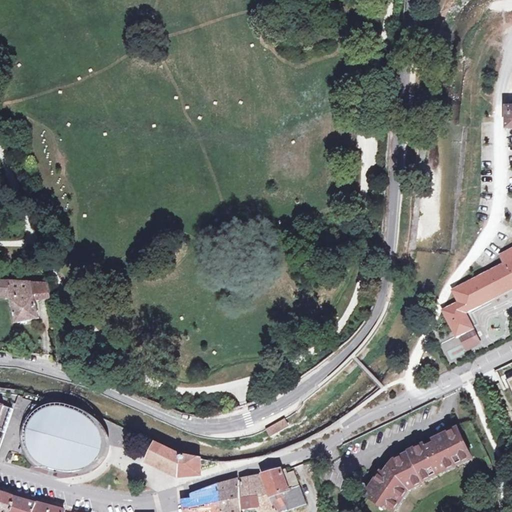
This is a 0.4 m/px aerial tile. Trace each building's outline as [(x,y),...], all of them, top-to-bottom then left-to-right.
[(511,249),(499,256),(504,265),(453,291),(460,303),(443,312),(456,337),(460,335),(473,329),(465,314),(511,289),(511,107),(507,108),(507,129),(511,128),(511,249)] [(0,280),(0,297),(13,298),(18,322),(39,318),(36,300),(50,298),(49,283),(0,280)] [(473,329),(460,335),(467,350),(480,343),(473,329)] [(3,410),(4,405),(0,403),(0,425),(6,428),(11,413),(3,410)] [(42,409),(36,413),(32,418),(28,424),(26,429),(25,436),(25,442),(27,448),(29,454),(34,459),(40,464),(48,467),(60,470),(69,472),(78,471),(87,468),(92,465),(97,460),(101,455),(99,454),(100,452),(100,451),(101,449),(101,448),(101,446),(102,445),(102,444),(104,444),(104,439),(102,434),(100,429),(96,423),(91,418),(85,414),(78,411),(71,408),(64,406),(56,406),(48,407),(42,409)] [(290,426),(286,419),(266,430),(271,437),(290,426)] [(403,498),(411,490),(409,485),(413,483),(414,486),(420,483),(423,482),(423,480),(426,479),(432,476),(431,475),(436,473),(436,474),(443,471),(449,468),(449,467),(453,464),(454,466),(458,464),(463,462),(462,460),(468,457),(470,459),(473,458),(460,430),(444,437),(445,441),(438,445),(427,450),(426,448),(415,453),(416,455),(402,462),(390,475),(385,480),(382,478),(370,491),(376,497),(381,502),(383,500),(391,507),(393,510),(396,507),(400,502),(399,500),(402,497),(403,498)] [(178,454),(156,444),(149,459),(179,474),(197,473),(197,459),(178,454)] [(471,461),(470,459),(468,457),(462,460),(463,462),(458,464),(459,467),(471,461)] [(455,469),(454,466),(453,464),(449,467),(449,468),(443,471),(444,474),(455,469)] [(293,491),(300,489),(294,473),(288,476),(285,469),(282,470),(290,490),(292,489),(293,491)] [(286,511),(306,506),(300,489),(293,491),(292,489),(290,490),(282,470),(264,476),(271,498),(280,511),(286,511)] [(438,477),(436,474),(436,473),(431,475),(432,476),(426,479),(427,482),(438,477)] [(261,476),(245,479),(242,480),(243,510),(258,509),(260,509),(260,504),(264,504),(264,498),(268,498),(261,476)] [(219,486),(221,511),(240,511),(239,481),(219,486)] [(183,500),(184,511),(221,511),(219,486),(205,491),(197,494),(200,499),(183,500)] [(0,511),(11,511),(16,497),(0,491),(0,511)] [(34,511),(38,503),(16,497),(11,511),(34,511)] [(381,502),(376,497),(375,499),(388,511),(391,507),(383,500),(381,502)] [(400,502),(396,507),(398,509),(406,500),(403,498),(402,497),(399,500),(400,502)] [(260,509),(258,509),(259,511),(275,511),(269,499),(268,498),(264,498),(264,504),(260,504),(260,509)]
